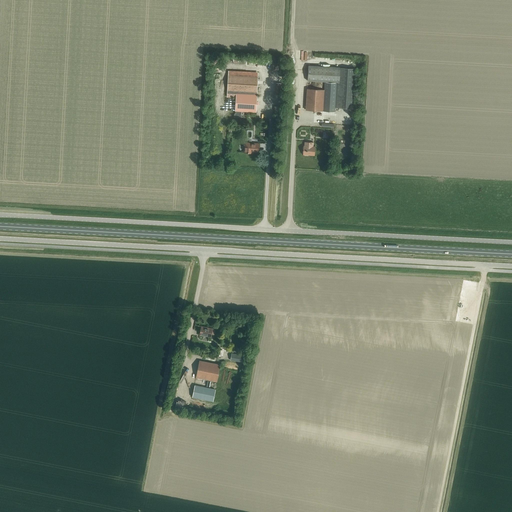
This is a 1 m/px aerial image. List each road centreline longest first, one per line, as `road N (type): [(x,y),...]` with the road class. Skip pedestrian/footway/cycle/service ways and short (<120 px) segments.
road 1 (unclassified): [(0,214),(511,242)]
road 2 (primary): [(0,226),(511,254)]
road 3 (unclassified): [(0,239),(511,266)]
